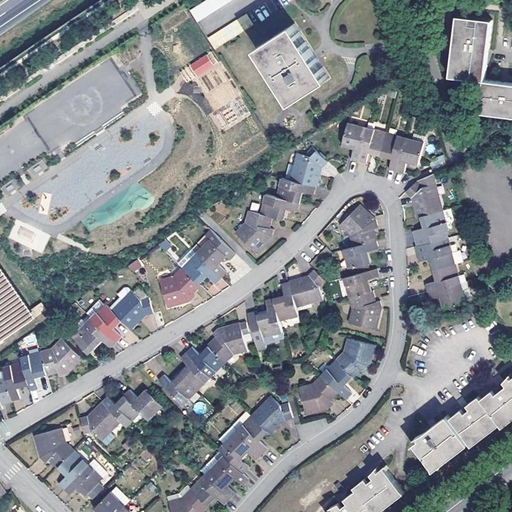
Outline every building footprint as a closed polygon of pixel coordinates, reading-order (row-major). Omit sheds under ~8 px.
[(205,0),(190,10),(197,20),(229,0),(205,0)] [(247,13),(208,37),(215,48),(253,24),(247,13)] [(484,80),(485,79),(492,19),(457,15),(454,48),(450,75),(484,80)] [(294,24),(258,47),(293,101),(329,78),(314,54),(294,24)] [(189,65),(197,77),(214,66),(205,54),(189,65)] [(241,100),(238,101),(220,66),(196,78),(216,115),(214,117),(220,129),(248,114),(241,100)] [(511,82),(503,82),(485,79),(484,80),(480,112),(511,115),(511,82)] [(343,143),(355,146),(354,148),(351,159),(360,161),(368,129),(348,125),(343,143)] [(381,152),(386,134),(368,129),(360,161),(366,163),(369,152),(370,149),(381,152)] [(405,139),(424,144),(426,136),(415,133),(413,138),(406,137),(405,139)] [(389,169),(397,171),(405,139),(386,134),(381,152),(391,154),(392,155),(391,158),(389,169)] [(408,159),(419,162),(424,144),(405,139),(397,171),(404,173),(407,162),(408,159)] [(319,167),(322,167),(328,162),(313,146),(305,154),(300,153),(292,180),(314,186),(317,174),(319,167)] [(298,153),(290,179),(292,180),(300,153),(298,153)] [(431,174),(442,211),(445,210),(434,173),(431,174)] [(415,181),(406,192),(413,198),(418,217),(420,217),(424,216),(442,211),(431,174),(415,181)] [(314,186),(292,180),(290,179),(284,178),(278,197),(297,203),(300,193),(301,191),(303,191),(314,194),(316,187),(314,186)] [(300,203),(297,203),(278,197),(276,197),(267,194),(262,214),(272,216),(274,217),(281,219),(284,210),(285,208),(287,208),(298,211),(300,203)] [(361,204),(342,223),(352,234),(356,246),(377,241),(374,232),(372,233),(371,231),(371,229),(375,228),(379,227),(377,221),(361,204)] [(249,210),(248,210),(244,223),(235,232),(237,234),(246,224),(249,210)] [(261,213),(249,210),(246,224),(237,234),(257,253),(272,238),(274,229),(271,228),(266,227),(267,225),(267,223),(269,224),(272,216),(262,214),(261,213)] [(448,221),(445,210),(442,211),(447,230),(452,228),(449,220),(448,221)] [(427,227),(424,228),(413,231),(417,246),(448,237),(449,237),(447,230),(442,211),(424,216),(426,225),(427,227)] [(350,235),(353,247),(356,246),(352,234),(342,223),(340,225),(350,235)] [(379,240),(375,228),(371,229),(371,231),(372,233),(374,232),(377,241),(379,240)] [(198,254),(222,277),(227,272),(220,264),(217,262),(225,254),(227,256),(230,259),(237,253),(214,231),(209,236),(210,237),(212,239),(198,254)] [(212,239),(210,237),(196,252),(198,254),(212,239)] [(419,261),(430,258),(433,257),(436,269),(455,264),(452,253),(448,237),(417,246),(415,246),(419,261)] [(351,267),(369,263),(366,251),(369,250),(379,248),(377,241),(356,246),(353,247),(345,249),(350,268),(351,267)] [(452,253),(455,264),(457,264),(461,262),(458,251),(452,253)] [(184,268),(198,254),(196,252),(182,266),(184,268)] [(206,273),(208,275),(216,283),(222,277),(198,254),(184,268),(197,281),(206,273)] [(221,262),(227,256),(225,254),(217,262),(220,264),(221,262)] [(138,260),(128,264),(132,272),(142,268),(138,260)] [(369,263),(351,267),(353,272),(370,267),(369,263)] [(455,264),(436,269),(439,280),(437,280),(426,284),(428,292),(460,283),(455,264)] [(160,279),(161,281),(175,277),(184,268),(182,266),(173,275),(160,279)] [(0,341),(35,317),(33,315),(45,307),(41,302),(30,310),(0,267),(0,341)] [(194,296),(192,293),(189,291),(192,288),(193,289),(199,283),(197,281),(184,268),(175,277),(161,281),(168,307),(189,301),(194,296)] [(351,296),(370,291),(367,279),(369,279),(379,276),(378,268),(346,277),(351,296)] [(303,279),(291,283),(296,303),(322,296),(319,286),(325,281),(315,270),(309,275),(309,277),(303,279)] [(199,283),(208,275),(206,273),(197,281),(199,283)] [(212,297),(228,285),(222,278),(213,286),(207,278),(200,283),(212,297)] [(302,324),(297,306),(296,303),(291,283),(290,282),(282,284),(285,295),(284,295),(282,295),(283,298),(274,301),(282,330),(302,324)] [(189,291),(192,293),(201,285),(199,283),(193,289),(192,288),(189,291)] [(460,283),(428,292),(430,299),(441,296),(443,296),(444,298),(447,307),(465,301),(460,283)] [(354,309),(351,323),(377,329),(383,306),(381,299),(378,300),(374,301),(373,299),(373,297),(375,297),(373,290),(370,291),(351,296),(354,309)] [(113,311),(114,312),(134,292),(133,291),(113,311)] [(144,314),(145,315),(153,313),(150,298),(142,299),(134,292),(114,312),(121,319),(122,320),(130,328),(144,314)] [(322,299),(322,296),(296,303),(297,306),(322,299)] [(283,332),(282,330),(274,301),(273,298),(266,300),(269,311),(267,312),(258,314),(257,313),(248,316),(249,317),(257,348),(268,345),(267,341),(284,336),(283,332)] [(91,318),(93,319),(107,305),(102,300),(88,314),(91,318)] [(122,337),(114,329),(112,327),(121,319),(114,312),(113,311),(107,305),(93,319),(116,342),(122,337)] [(46,309),(45,307),(33,315),(35,317),(46,309)] [(130,328),(131,330),(145,315),(144,314),(130,328)] [(91,318),(78,331),(79,333),(93,319),(91,318)] [(72,336),(88,352),(101,338),(103,340),(110,348),(116,342),(93,319),(79,333),(78,331),(77,331),(72,336)] [(114,329),(122,320),(121,319),(112,327),(114,329)] [(214,333),(217,336),(220,339),(217,341),(215,340),(209,346),(211,348),(225,361),(232,353),(247,349),(240,322),(218,328),(214,333)] [(220,339),(217,336),(208,345),(209,345),(209,346),(215,340),(217,341),(220,339)] [(54,350),(65,339),(63,338),(52,348),(41,351),(42,353),(54,350)] [(89,354),(103,340),(101,338),(88,352),(89,354)] [(344,350),(335,360),(337,361),(346,352),(350,338),(348,338),(344,350)] [(359,366),(362,370),(365,372),(371,365),(376,345),(350,338),(346,352),(337,361),(351,375),(352,376),(358,370),(357,368),(358,367),(359,366)] [(83,358),(65,339),(54,350),(42,353),(47,370),(47,373),(56,371),(55,368),(56,368),(58,367),(59,372),(61,375),(67,374),(83,358)] [(202,352),(200,354),(202,356),(211,348),(209,346),(209,345),(202,352)] [(202,356),(200,354),(193,346),(187,352),(211,375),(225,361),(211,348),(202,356)] [(248,351),(247,349),(232,353),(225,361),(226,363),(234,355),(248,351)] [(191,367),(183,376),(197,389),(211,375),(187,352),(182,357),(189,365),(191,367)] [(39,388),(36,378),(35,374),(37,374),(47,370),(42,353),(22,358),(24,364),(28,382),(29,385),(31,390),(39,388)] [(323,376),(337,361),(335,360),(322,374),(323,376)] [(212,377),(226,363),(225,361),(211,375),(212,377)] [(343,384),(351,375),(337,361),(323,376),(338,390),(340,393),(347,399),(352,393),(345,386),(343,384)] [(21,398),(18,388),(18,384),(28,382),(24,364),(5,370),(7,377),(7,379),(13,399),(14,400),(21,398)] [(181,374),(183,376),(191,367),(189,365),(188,367),(181,374)] [(354,378),(362,370),(359,366),(358,367),(357,368),(358,370),(352,376),(353,377),(354,378)] [(48,375),(59,372),(58,367),(56,368),(55,368),(56,371),(47,373),(48,374),(48,375)] [(181,374),(172,383),(174,385),(183,376),(181,374)] [(300,387),(300,389),(315,385),(323,376),(322,374),(314,382),(300,387)] [(415,442),(418,446),(434,470),(470,443),(472,445),(500,424),(502,427),(511,419),(511,375),(510,374),(503,381),(506,384),(500,389),(495,393),(492,389),(481,398),(478,395),(467,404),(470,407),(464,411),(463,409),(462,408),(450,416),(448,414),(433,424),(415,437),(417,440),(415,442)] [(174,385),(172,383),(164,375),(159,380),(182,403),(197,389),(183,376),(174,385)] [(198,391),(212,377),(211,375),(197,389),(198,391)] [(345,386),(353,377),(352,376),(351,375),(343,384),(345,386)] [(333,396),(338,390),(323,376),(315,385),(300,389),(308,414),(329,408),(334,403),(332,401),(329,397),(331,395),(333,396)] [(0,381),(0,409),(3,408),(2,405),(1,401),(4,400),(4,402),(13,399),(7,379),(0,381)] [(506,384),(503,381),(492,389),(495,393),(500,389),(506,384)] [(138,397),(140,399),(142,398),(149,390),(147,389),(138,397)] [(184,405),(198,391),(197,389),(182,403),(184,405)] [(142,398),(140,399),(138,397),(130,390),(125,395),(127,397),(141,411),(142,412),(149,418),(162,404),(149,390),(142,398)] [(340,393),(338,390),(333,396),(331,395),(329,397),(332,401),(340,393)] [(253,416),(273,396),(271,394),(251,414),(253,416)] [(124,395),(116,403),(118,405),(127,397),(125,395),(124,395)] [(118,405),(116,403),(108,396),(103,401),(104,403),(121,420),(127,425),(141,411),(127,397),(118,405)] [(283,418),(285,420),(293,418),(289,402),(280,404),(273,396),(253,416),(267,430),(269,432),(280,420),(283,418)] [(95,413),(104,403),(103,401),(89,415),(90,417),(95,413)] [(80,418),(85,432),(92,430),(106,444),(114,435),(110,431),(121,420),(104,403),(95,413),(90,417),(89,415),(80,418)] [(164,405),(162,404),(149,418),(150,420),(164,405)] [(127,425),(128,427),(142,412),(141,411),(127,425)] [(239,431),(253,416),(251,414),(237,429),(239,431)] [(260,437),(267,430),(253,416),(239,431),(262,454),(267,448),(260,440),(258,439),(260,437)] [(271,434),(285,420),(283,418),(280,420),(269,432),(271,434)] [(225,444),(239,431),(237,429),(233,425),(219,438),(224,442),(225,444)] [(47,462),(49,460),(53,456),(54,458),(53,460),(60,466),(61,465),(74,451),(64,442),(61,428),(35,435),(41,456),(47,462)] [(67,441),(63,428),(61,428),(64,442),(74,451),(76,450),(67,441)] [(258,439),(260,440),(269,432),(267,430),(260,437),(258,439)] [(247,450),(249,452),(256,459),(262,454),(239,431),(225,444),(224,442),(218,448),(224,454),(226,455),(243,473),(248,468),(241,460),(239,458),(245,452),(247,450)] [(76,450),(74,451),(88,466),(90,464),(76,450)] [(241,460),(249,452),(247,450),(245,452),(239,458),(241,460)] [(69,473),(67,475),(59,483),(65,489),(88,466),(74,451),(61,465),(69,473)] [(207,474),(226,455),(224,454),(205,473),(207,474)] [(236,493),(228,485),(226,483),(228,481),(233,475),(235,478),(243,485),(249,479),(243,473),(226,455),(207,474),(231,498),(236,493)] [(53,456),(49,460),(58,468),(59,467),(60,466),(53,460),(54,458),(53,456)] [(90,464),(88,466),(102,480),(104,478),(90,464)] [(60,466),(59,467),(67,475),(69,473),(61,465),(60,466)] [(80,484),(89,493),(102,480),(88,466),(65,489),(71,494),(78,486),(80,484)] [(379,511),(406,492),(387,470),(385,466),(382,468),(380,466),(372,474),(374,477),(372,479),(369,481),(366,477),(355,486),(357,489),(345,498),(347,500),(348,502),(343,506),(340,502),(331,507),(333,510),(331,511),(379,511)] [(192,489),(207,474),(205,473),(191,487),(192,489)] [(192,489),(207,502),(213,496),(215,494),(217,496),(225,504),(231,498),(207,474),(192,489)] [(228,485),(235,478),(233,475),(228,481),(226,483),(228,485)] [(80,484),(78,486),(87,495),(89,493),(80,484)] [(192,489),(191,487),(182,496),(169,500),(170,502),(183,498),(192,489)] [(198,511),(199,510),(200,509),(202,511),(209,505),(207,502),(192,489),(183,498),(170,502),(172,511),(198,511)] [(110,493),(124,507),(126,505),(112,491),(110,493)] [(110,493),(97,506),(102,511),(118,511),(124,507),(110,493)] [(209,505),(217,496),(215,494),(213,496),(207,502),(209,505)]
